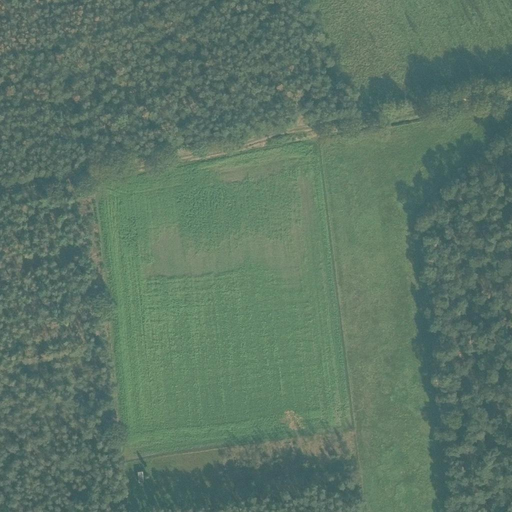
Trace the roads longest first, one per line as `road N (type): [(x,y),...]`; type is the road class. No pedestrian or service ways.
road 1 (track): [(0,191),(309,134)]
road 2 (track): [(309,134),(511,97)]
road 3 (track): [(241,0),(309,134)]
